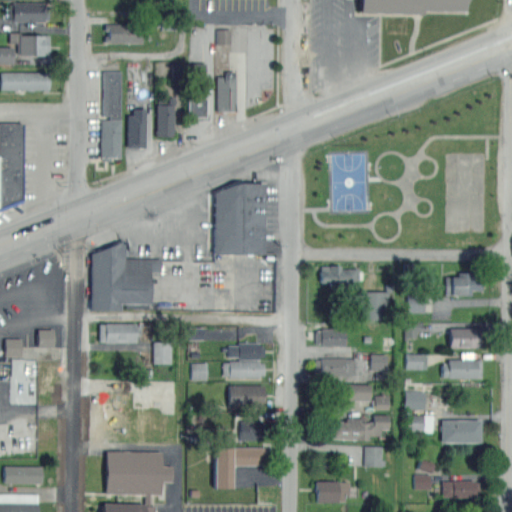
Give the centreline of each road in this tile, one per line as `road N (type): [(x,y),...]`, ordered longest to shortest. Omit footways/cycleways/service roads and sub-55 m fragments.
road 1 (residential): [(295,0),(291,511)]
road 2 (residential): [(77,0),(74,511)]
road 3 (primary): [(161,185),(511,43)]
road 4 (residential): [(511,134),(507,511)]
road 5 (residential): [(293,251),(510,252)]
